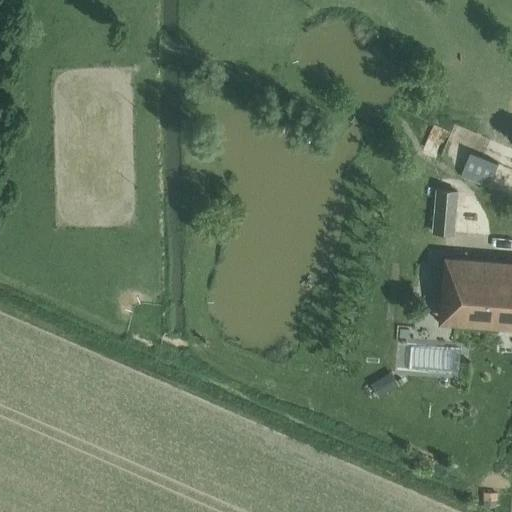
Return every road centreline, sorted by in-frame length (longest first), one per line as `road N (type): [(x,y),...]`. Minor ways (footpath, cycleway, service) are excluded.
road 1 (track): [(146,0),(153,321),(163,339),(240,362)]
road 2 (track): [(197,350),(189,0)]
